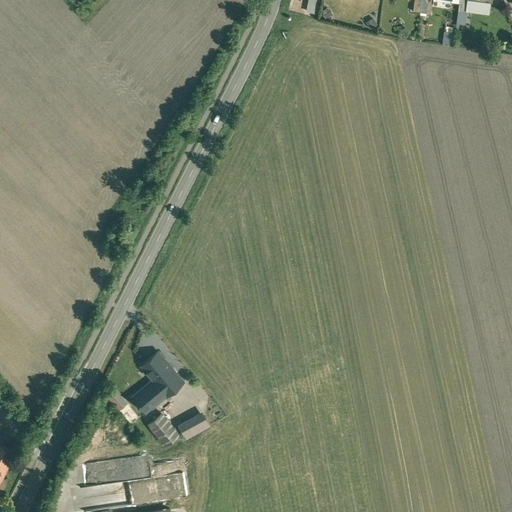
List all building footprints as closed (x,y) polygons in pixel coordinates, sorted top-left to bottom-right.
[(320,0),(308,0),(307,11),(318,13),(320,0)] [(460,0),(459,10),(467,11),(468,0),(460,0)] [(453,45),(454,32),(446,31),(444,44),(453,45)] [(173,367),(159,351),(143,364),(154,378),(157,381),(173,367)] [(184,380),(173,367),(157,381),(167,393),(168,394),(184,380)] [(154,378),(133,395),(146,411),(167,393),(157,381),(154,378)] [(213,411),(206,399),(199,402),(206,415),(213,411)] [(199,402),(186,409),(194,422),(199,431),(211,424),(206,415),(199,402)] [(180,433),(161,412),(149,423),(167,444),(180,433)] [(194,422),(182,429),(186,438),(199,431),(194,422)] [(0,482),(16,451),(0,443),(0,482)]
